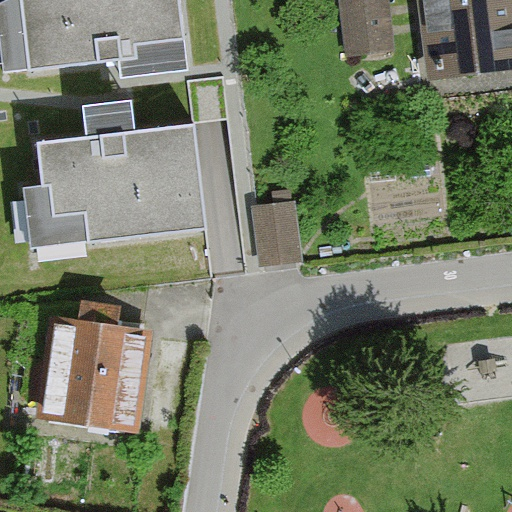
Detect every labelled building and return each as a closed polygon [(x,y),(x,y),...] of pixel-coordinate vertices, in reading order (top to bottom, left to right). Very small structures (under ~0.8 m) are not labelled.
[(183,47),(178,0),(4,0),(12,79),(158,66),(157,49),(183,47)] [(396,59),(385,0),(335,0),(347,68),(396,59)] [(511,0),(424,0),(435,92),(511,82),(511,0)] [(188,84),(193,123),(228,118),(222,79),(188,84)] [(201,229),(190,126),(134,132),(132,104),(84,109),(87,137),(37,142),(42,187),(25,189),(31,246),(201,229)] [(308,263),(304,207),(258,211),(262,267),(308,263)] [(148,349),(49,338),(38,431),(137,442),(148,349)]
